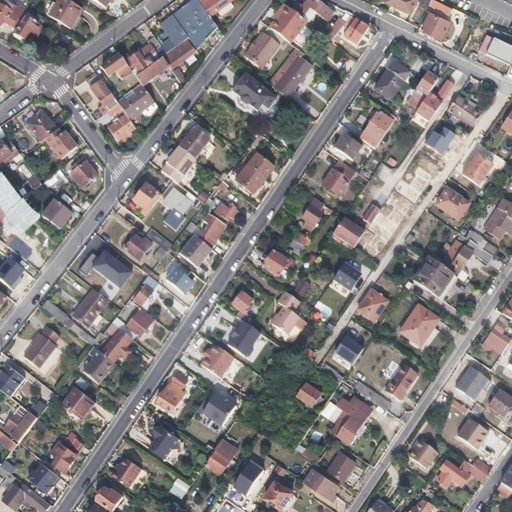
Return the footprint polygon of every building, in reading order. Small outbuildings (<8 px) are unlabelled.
[(0,0),(7,5),(5,8),(13,12),(13,11),(19,15),(17,18),(12,27),(17,31),(28,12),(28,11),(15,3),(14,5),(6,1),(6,0),(0,0)] [(82,10),(64,0),(58,0),(48,17),(70,30),(82,10)] [(110,0),(92,0),(106,8),(110,0)] [(194,0),(191,2),(182,9),(198,30),(211,21),(196,0),(194,0)] [(210,0),(208,2),(206,0),(197,0),(210,17),(233,0),(210,0)] [(299,17),(307,7),(326,22),(332,14),(314,0),(302,0),(298,6),(293,1),(287,8),(299,17)] [(387,0),(387,2),(411,14),(418,0),(387,0)] [(434,0),(432,0),(430,5),(446,14),(449,7),(434,0)] [(5,8),(1,5),(0,5),(0,26),(3,22),(12,27),(17,18),(12,14),(13,12),(5,8)] [(287,8),(286,7),(269,29),(283,39),(289,44),(306,22),(299,17),(287,8)] [(182,9),(159,26),(167,37),(161,42),(164,45),(161,47),(162,49),(166,54),(173,49),(185,40),(187,38),(195,49),(219,32),(211,21),(198,30),(182,9)] [(44,22),(28,12),(17,31),(14,34),(25,40),(30,31),(38,35),(42,28),(40,27),(44,22)] [(431,13),(430,13),(422,30),(442,40),(450,23),(433,15),(431,13)] [(360,24),(355,20),(349,28),(354,32),(360,24)] [(343,27),(336,22),(324,37),(331,42),(343,27)] [(360,24),(354,32),(348,41),(356,46),(368,29),(360,24)] [(490,37),(486,45),(505,55),(509,45),(506,43),(507,41),(511,43),(511,37),(488,25),(484,34),(490,37)] [(268,27),(262,34),(278,46),(280,44),(283,39),(269,29),(268,27)] [(354,32),(349,28),(343,37),(348,41),(354,32)] [(59,31),(55,38),(67,45),(71,38),(59,31)] [(278,46),(262,34),(244,58),(259,70),(278,46)] [(130,59),(127,55),(122,59),(125,64),(131,72),(134,76),(158,59),(155,54),(162,49),(161,47),(155,39),(149,44),(150,45),(130,59)] [(283,39),(280,44),(293,53),(295,49),(289,44),(283,39)] [(187,43),(185,40),(173,49),(175,52),(187,43)] [(187,43),(175,52),(176,54),(165,62),(168,67),(171,71),(195,53),(188,43),(187,43)] [(166,54),(162,49),(155,54),(158,59),(159,60),(166,54)] [(314,64),(295,49),(293,53),(269,85),(287,99),(314,64)] [(119,55),(113,60),(101,68),(108,77),(115,72),(121,81),(131,74),(131,72),(125,64),(122,59),(119,55)] [(165,62),(162,58),(135,78),(140,84),(141,86),(168,67),(165,62)] [(408,73),(393,63),(374,91),(390,101),(408,73)] [(96,92),(102,100),(100,101),(103,106),(98,109),(103,116),(119,105),(117,103),(110,92),(97,74),(87,82),(94,93),(96,92)] [(274,98),(243,74),(230,92),(238,98),(239,101),(244,106),(247,105),(255,111),(261,105),(266,109),(274,98)] [(415,91),(407,104),(416,111),(427,94),(436,81),(426,75),(415,91)] [(453,86),(446,82),(436,96),(437,96),(443,101),(453,86)] [(140,84),(136,87),(140,94),(145,90),(141,86),(140,84)] [(110,92),(117,103),(122,98),(123,98),(115,88),(110,92)] [(153,89),(146,93),(156,106),(162,102),(153,89)] [(156,106),(146,93),(128,106),(135,116),(149,106),(154,114),(159,110),(156,106)] [(427,94),(416,111),(414,114),(428,124),(440,105),(434,101),(435,99),(427,94)] [(435,99),(434,101),(440,105),(443,101),(437,96),(435,99)] [(122,98),(117,103),(119,105),(122,110),(128,106),(122,98)] [(457,98),(447,112),(471,128),(481,114),(475,110),(462,102),(457,98)] [(464,99),(462,102),(475,110),(477,108),(464,99)] [(128,106),(122,110),(126,115),(130,120),(135,116),(128,106)] [(230,121),(213,108),(199,126),(216,139),(230,121)] [(511,111),(502,127),(511,134),(511,111)] [(43,112),(27,125),(42,144),(46,141),(58,131),(43,112)] [(126,115),(108,128),(118,142),(121,139),(125,137),(128,135),(136,129),(130,120),(126,115)] [(380,117),(377,115),(364,133),(373,140),(380,129),(384,123),(386,121),(383,119),(380,117)] [(396,118),(392,115),(386,124),(384,123),(380,129),(386,133),(396,118)] [(240,120),(235,127),(253,141),(259,134),(248,126),(240,120)] [(440,134),(433,130),(424,144),(442,155),(455,133),(445,127),(440,134)] [(210,141),(194,129),(179,148),(195,160),(210,141)] [(58,131),(46,141),(62,161),(76,148),(64,133),(62,135),(58,131)] [(373,140),(364,133),(360,139),(369,146),(373,140)] [(361,147),(343,135),(335,148),(352,160),(361,147)] [(7,136),(0,141),(10,154),(16,149),(7,136)] [(0,166),(1,166),(0,165),(0,163),(11,156),(10,154),(0,141),(0,140),(0,166)] [(167,156),(171,159),(166,165),(167,166),(162,172),(173,181),(177,184),(195,160),(179,148),(175,153),(172,150),(167,156)] [(274,168),(256,154),(235,181),(252,194),(274,168)] [(492,165),(476,154),(462,175),(478,186),(492,165)] [(85,163),(80,158),(69,167),(73,173),(85,163)] [(356,172),(339,161),(322,186),(339,197),(356,172)] [(73,173),(71,175),(82,190),(98,177),(86,163),(85,163),(73,173)] [(187,181),(182,188),(184,190),(193,196),(198,189),(187,181)] [(229,187),(222,182),(218,187),(225,192),(229,187)] [(0,219),(7,214),(8,213),(13,218),(11,219),(21,231),(35,219),(30,213),(18,204),(3,183),(0,185),(0,219)] [(148,187),(146,186),(133,203),(144,211),(141,215),(145,218),(161,197),(157,194),(161,188),(155,183),(151,184),(148,187)] [(208,196),(198,189),(193,196),(202,204),(208,196)] [(447,189),(435,205),(458,220),(468,204),(447,189)] [(173,190),(163,203),(182,217),(190,206),(192,204),(180,195),(173,190)] [(180,195),(192,204),(190,206),(198,213),(204,205),(202,204),(193,196),(184,190),(180,195)] [(324,205),(315,199),(311,205),(320,211),(324,205)] [(511,231),(511,207),(501,200),(483,230),(498,240),(503,232),(509,236),(511,231)] [(54,201),(43,216),(60,229),(70,214),(54,201)] [(227,208),(221,204),(214,213),(220,218),(222,216),(227,220),(229,217),(233,220),(238,213),(234,211),(236,208),(230,204),(227,208)] [(311,205),(301,219),(308,223),(305,228),(311,232),(324,214),(320,211),(311,205)] [(380,210),(373,205),(363,219),(370,224),(373,220),(380,210)] [(203,223),(208,225),(198,240),(210,249),(225,225),(208,215),(203,223)] [(352,224),(343,218),(332,233),(354,248),(365,233),(357,227),(356,228),(351,225),(352,224)] [(196,228),(190,224),(185,230),(191,234),(196,228)] [(150,231),(146,236),(161,247),(162,248),(165,243),(150,231)] [(477,236),(470,232),(466,238),(468,240),(473,243),(477,236)] [(310,241),(300,234),(295,241),(305,248),(310,241)] [(136,236),(125,250),(140,262),(146,253),(139,248),(143,242),(136,236)] [(198,240),(193,236),(179,254),(197,268),(212,250),(210,249),(198,240)] [(473,243),(476,246),(489,254),(492,256),(497,250),(477,236),(473,243)] [(0,249),(9,258),(12,259),(15,254),(12,251),(13,251),(8,247),(0,240),(0,249)] [(145,240),(143,242),(139,248),(146,253),(152,245),(145,240)] [(293,240),(290,245),(302,254),(305,248),(295,241),(293,240)] [(473,243),(468,240),(465,246),(463,248),(471,254),(473,251),(476,246),(473,243)] [(13,251),(18,244),(13,241),(8,247),(13,251)] [(465,246),(458,241),(447,257),(454,261),(463,248),(465,246)] [(171,248),(165,243),(162,248),(167,252),(171,248)] [(26,261),(31,255),(18,244),(13,251),(26,261)] [(476,246),(473,251),(478,254),(477,255),(484,260),(489,254),(476,246)] [(162,248),(161,247),(151,261),(157,265),(167,252),(162,248)] [(447,257),(441,267),(454,276),(463,282),(468,275),(463,271),(460,270),(462,267),(471,254),(463,248),(454,261),(447,257)] [(275,249),(274,252),(285,260),(287,257),(275,249)] [(132,271),(104,251),(92,267),(120,287),(132,271)] [(274,252),(273,251),(262,266),(278,277),(284,268),(288,262),(285,260),(274,252)] [(285,260),(288,262),(284,268),(290,271),(294,264),(294,261),(287,257),(285,260)] [(441,267),(427,257),(411,281),(438,300),(454,276),(441,267)] [(0,268),(0,277),(11,286),(24,270),(9,258),(0,268)] [(365,277),(347,264),(336,281),(354,293),(365,277)] [(193,281),(174,266),(164,278),(183,293),(193,281)] [(137,267),(133,272),(145,281),(149,276),(137,267)] [(135,294),(137,295),(133,300),(142,307),(159,284),(149,276),(145,281),(135,294)] [(305,301),(314,289),(302,280),(293,291),(305,301)] [(108,301),(93,290),(74,315),(84,323),(87,325),(89,327),(108,301)] [(254,300),(241,291),(232,303),(241,310),(236,317),(244,322),(246,324),(251,317),(247,314),(252,306),(250,305),(254,300)] [(283,306),(276,316),(270,325),(286,336),(299,318),(290,312),(297,301),(290,295),(283,291),(276,301),(283,306)] [(387,303),(370,291),(357,310),(374,322),(387,303)] [(511,301),(509,306),(507,305),(502,315),(503,315),(509,320),(511,321),(511,301)] [(48,302),(43,308),(63,323),(67,318),(48,302)] [(437,320),(417,305),(399,332),(402,335),(419,346),(432,327),(437,320)] [(140,308),(137,312),(151,324),(154,319),(140,308)] [(151,324),(137,312),(125,327),(136,336),(140,338),(151,324)] [(276,316),(274,315),(268,324),(270,325),(276,316)] [(509,320),(503,315),(498,323),(504,327),(509,320)] [(116,319),(112,324),(119,330),(123,325),(116,319)] [(228,346),(245,358),(261,334),(246,324),(244,322),(239,329),(237,328),(231,337),(233,338),(228,346)] [(504,327),(498,323),(484,343),(501,356),(510,342),(500,335),(505,328),(504,327)] [(74,324),(70,329),(78,335),(82,330),(74,324)] [(108,329),(117,336),(102,354),(113,363),(120,353),(125,357),(129,352),(124,348),(131,339),(119,330),(112,324),(108,329)] [(123,325),(119,330),(131,339),(133,341),(136,336),(125,327),(123,325)] [(34,341),(36,342),(23,357),(39,369),(57,347),(54,345),(60,337),(48,327),(42,335),(40,333),(34,341)] [(82,330),(78,335),(94,348),(100,340),(97,338),(95,341),(82,330)] [(366,350),(349,338),(338,354),(356,366),(366,350)] [(236,360),(215,345),(210,351),(205,359),(201,365),(222,380),(236,360)] [(88,355),(94,359),(84,373),(98,383),(105,374),(113,363),(102,354),(94,348),(88,355)] [(116,366),(113,363),(105,374),(108,376),(116,366)] [(337,371),(327,364),(323,370),(334,377),(337,371)] [(25,379),(6,365),(0,372),(0,388),(11,397),(25,379)] [(401,367),(402,367),(386,390),(385,389),(384,390),(400,401),(401,400),(400,399),(415,376),(416,377),(417,376),(402,366),(401,367)] [(345,376),(337,371),(334,377),(341,382),(342,380),(345,376)] [(177,372),(172,379),(183,387),(188,379),(177,372)] [(359,382),(354,388),(363,395),(368,388),(359,382)] [(322,394),(307,383),(298,396),(314,407),(322,394)] [(185,394),(170,384),(158,402),(173,413),(185,394)] [(77,388),(74,385),(65,398),(68,400),(77,388)] [(77,388),(68,400),(63,406),(83,421),(96,403),(77,388)] [(368,388),(363,395),(386,411),(391,404),(368,388)] [(511,403),(511,399),(499,391),(487,407),(503,418),(511,403)] [(224,426),(237,406),(218,393),(211,404),(205,400),(197,411),(203,415),(205,413),(224,426)] [(354,396),(349,401),(369,415),(374,409),(354,396)] [(357,434),(369,415),(349,401),(343,397),(337,405),(346,411),(333,431),(352,444),(358,435),(357,434)] [(47,407),(39,401),(30,412),(38,419),(47,407)] [(330,419),(336,406),(329,403),(323,415),(330,419)] [(22,406),(13,417),(4,430),(14,437),(18,432),(24,436),(34,424),(38,419),(30,412),(22,406)] [(479,434),(465,424),(457,436),(471,446),(479,434)] [(156,436),(158,437),(150,449),(166,460),(174,447),(182,446),(180,439),(181,437),(163,425),(155,427),(156,436)] [(1,431),(0,432),(0,441),(12,451),(18,444),(1,431)] [(24,436),(18,432),(14,437),(20,442),(24,436)] [(73,438),(69,443),(80,452),(84,447),(73,438)] [(223,440),(206,465),(221,475),(229,463),(232,466),(236,461),(232,459),(238,451),(223,440)] [(413,450),(411,452),(406,459),(423,470),(434,453),(417,442),(415,443),(412,447),(413,450)] [(54,453),(59,456),(54,465),(65,474),(77,456),(61,444),(58,448),(56,451),(54,453)] [(303,454),(317,464),(320,459),(306,449),(303,454)] [(357,463),(342,453),(329,472),(344,482),(357,463)] [(435,454),(434,453),(423,470),(425,471),(435,454)] [(115,472),(112,476),(130,487),(143,469),(127,458),(122,466),(118,471),(115,472)] [(59,477),(39,462),(27,478),(46,492),(54,482),(55,482),(59,477)] [(269,472),(255,463),(238,489),(252,497),(269,472)] [(440,470),(443,473),(437,482),(445,488),(452,478),(455,480),(460,474),(445,463),(440,470)] [(490,470),(479,463),(475,469),(486,477),(490,470)] [(511,465),(499,484),(511,492),(511,465)] [(305,480),(304,482),(330,500),(340,486),(313,468),(305,480)] [(475,469),(471,476),(482,483),(486,477),(475,469)] [(182,499),(189,487),(178,480),(170,491),(182,499)] [(294,494),(277,482),(266,499),(283,510),(294,494)] [(19,488),(13,484),(2,500),(17,511),(26,499),(24,498),(29,491),(26,489),(28,487),(23,483),(19,488)] [(499,484),(494,491),(506,499),(511,492),(499,484)] [(106,488),(98,500),(114,511),(115,509),(123,497),(113,490),(112,492),(106,488)] [(24,498),(26,499),(42,511),(44,511),(51,505),(30,489),(29,491),(24,498)] [(394,511),(376,500),(368,511),(394,511)] [(418,510),(415,508),(412,511),(428,511),(433,506),(425,500),(418,510)] [(96,503),(89,511),(110,511),(98,503),(98,504),(96,503)]
